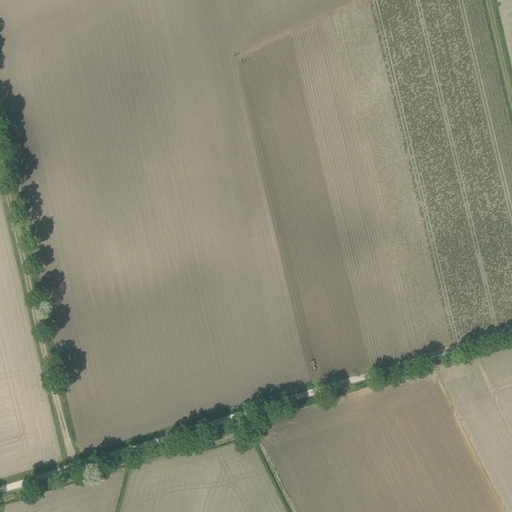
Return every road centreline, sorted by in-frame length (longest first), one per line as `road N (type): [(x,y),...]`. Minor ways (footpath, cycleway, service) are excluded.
road 1 (track): [(0,487),(511,330)]
road 2 (track): [(77,466),(0,156)]
